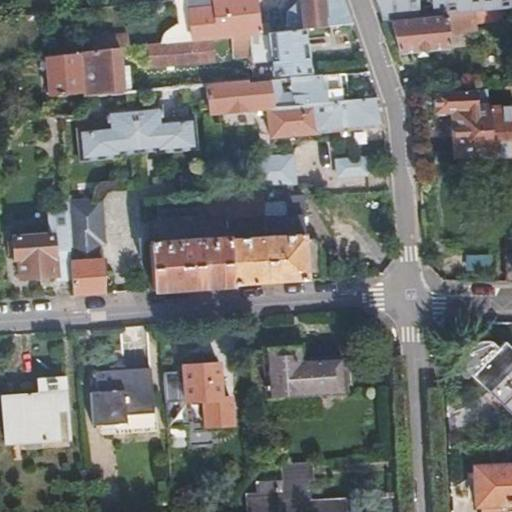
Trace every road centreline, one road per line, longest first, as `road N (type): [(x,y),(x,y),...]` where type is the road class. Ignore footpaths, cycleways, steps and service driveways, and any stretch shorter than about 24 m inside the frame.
road 1 (residential): [(0,322),(410,301)]
road 2 (residential): [(410,301),(399,132),(361,0)]
road 3 (residential): [(421,511),(410,301)]
